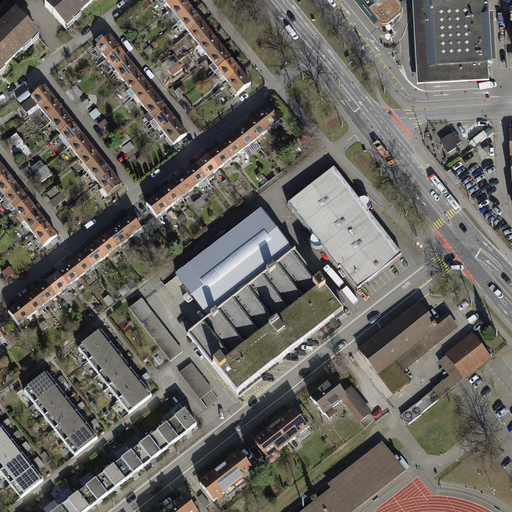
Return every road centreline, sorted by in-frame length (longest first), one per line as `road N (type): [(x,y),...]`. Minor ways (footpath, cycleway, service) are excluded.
road 1 (tertiary): [(124,511),(470,244)]
road 2 (residential): [(43,73),(138,193)]
road 3 (residential): [(106,24),(203,142)]
road 4 (secondary): [(374,126),(470,244)]
road 5 (residential): [(203,142),(316,53)]
road 6 (residential): [(374,126),(511,111)]
